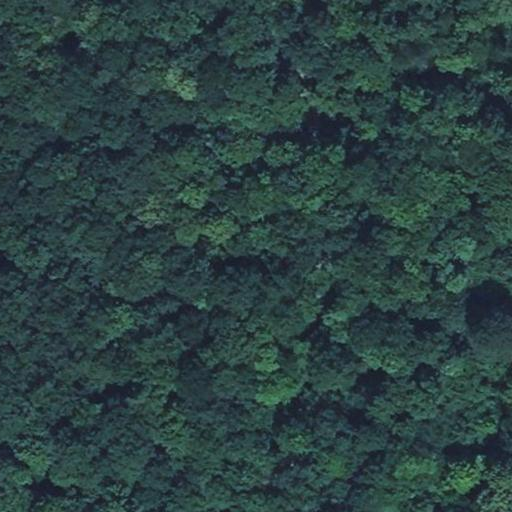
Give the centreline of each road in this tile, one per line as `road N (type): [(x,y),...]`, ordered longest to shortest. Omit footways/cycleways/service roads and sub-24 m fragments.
road 1 (track): [(297,511),(325,332),(324,139),(277,0)]
road 2 (track): [(0,448),(175,339),(324,139)]
